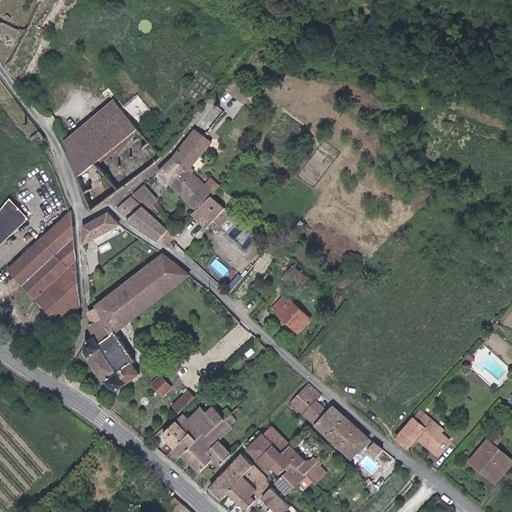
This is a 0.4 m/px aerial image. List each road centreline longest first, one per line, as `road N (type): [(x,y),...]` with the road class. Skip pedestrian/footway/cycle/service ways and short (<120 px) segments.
road 1 (residential): [(478,511),(224,294)]
road 2 (primary): [(212,511),(57,387)]
road 3 (residential): [(0,59),(61,147),(83,218)]
road 4 (residential): [(83,218),(85,334),(57,387)]
road 5 (residential): [(83,218),(110,206),(224,294)]
